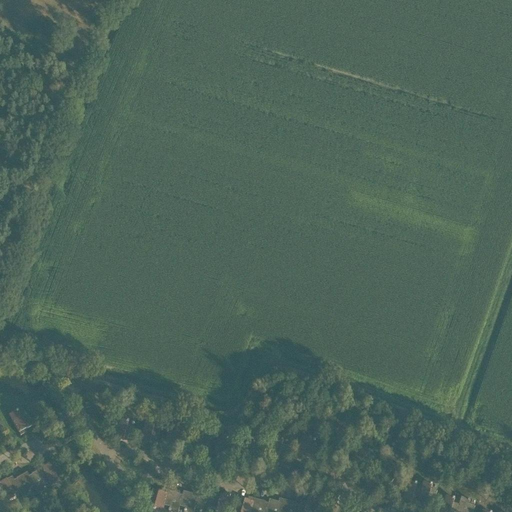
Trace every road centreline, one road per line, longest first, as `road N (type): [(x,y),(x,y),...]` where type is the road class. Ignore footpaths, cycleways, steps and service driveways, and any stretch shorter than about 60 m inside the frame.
road 1 (track): [(453,430),(290,370),(273,370),(235,412),(216,414),(0,357)]
road 2 (track): [(453,430),(511,260)]
